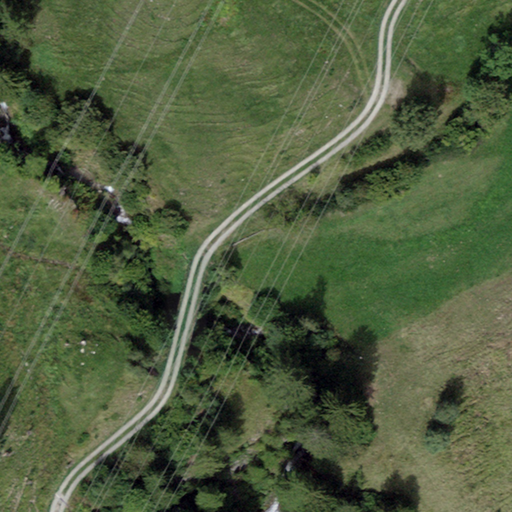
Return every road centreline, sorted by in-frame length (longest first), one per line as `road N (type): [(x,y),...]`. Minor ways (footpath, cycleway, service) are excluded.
road 1 (track): [(402,0),(387,31),(378,101),(338,144),(214,239),(153,407),(85,466),(57,511)]
road 2 (track): [(297,0),(350,37),(371,111)]
